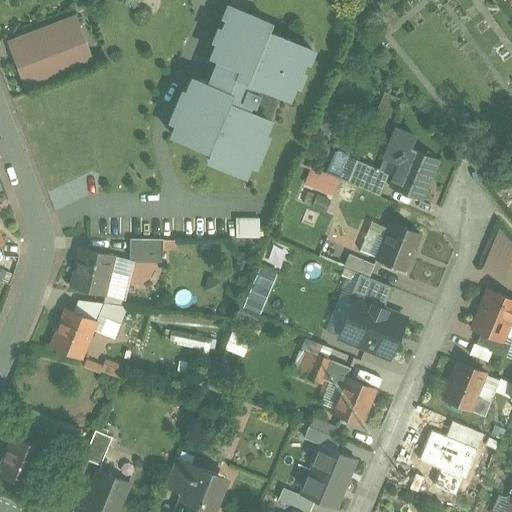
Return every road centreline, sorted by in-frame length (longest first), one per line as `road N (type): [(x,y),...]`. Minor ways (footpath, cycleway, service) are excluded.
road 1 (residential): [(359,511),(468,249)]
road 2 (residential): [(0,133),(42,247),(0,359)]
